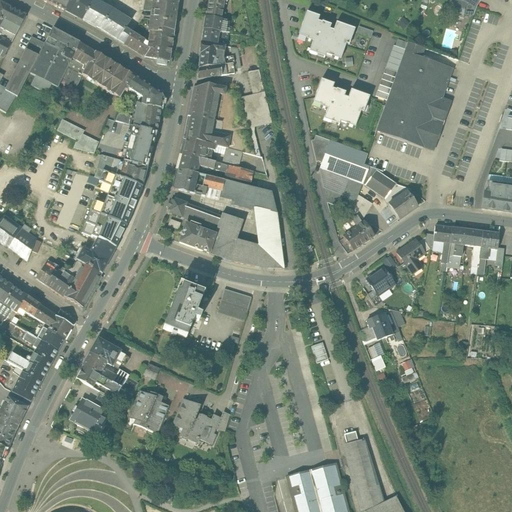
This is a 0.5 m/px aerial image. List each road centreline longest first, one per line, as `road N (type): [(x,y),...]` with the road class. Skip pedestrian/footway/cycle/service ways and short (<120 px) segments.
road 1 (residential): [(139,238),(260,282),(308,280),(348,265)]
road 2 (residential): [(7,498),(40,414),(88,327)]
road 3 (residential): [(181,93),(16,0)]
road 4 (residential): [(348,265),(429,215),(511,228)]
road 5 (residential): [(139,238),(181,93)]
road 6 (residential): [(277,0),(305,137)]
road 7 (residential): [(348,265),(305,137)]
road 8 (unknown): [(288,58),(364,72),(386,25)]
